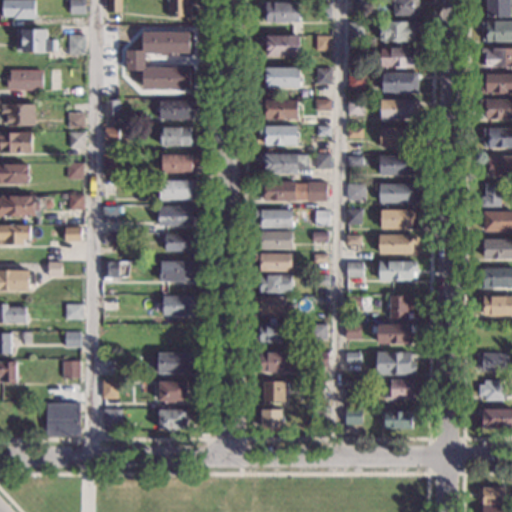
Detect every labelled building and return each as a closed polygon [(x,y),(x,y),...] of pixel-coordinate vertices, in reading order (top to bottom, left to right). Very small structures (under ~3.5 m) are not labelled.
[(35,0),(35,19),(13,19),(13,16),(0,16),(0,7),(3,7),(3,0),(35,0)] [(85,0),(85,15),(69,15),(69,10),(65,10),(65,0),(85,0)] [(121,0),(121,12),(106,12),(106,0),(121,0)] [(188,0),(188,2),(191,2),(191,17),(167,17),(167,0),(188,0)] [(366,0),(366,13),(351,13),(351,0),(366,0)] [(418,0),(418,15),(394,15),(394,0),(418,0)] [(511,0),(511,8),(510,8),(510,18),(485,18),(485,0),(511,0)] [(299,22),(266,22),(266,3),(298,3),(299,22)] [(331,18),(316,18),(316,4),(331,4),(331,18)] [(511,42),(485,42),(485,32),(481,32),(481,21),(511,21),(511,42)] [(122,38),(106,39),(106,22),(122,22),(122,38)] [(418,32),(415,32),(415,41),(406,41),(406,43),(395,43),(395,42),(380,42),(380,22),(418,22),(418,32)] [(363,42),(347,41),(347,23),(362,23),(363,23),(363,42)] [(47,40),(56,40),(56,51),(37,51),(37,53),(29,53),(29,51),(16,51),(16,29),(47,29),(47,40)] [(189,54),(145,54),(145,68),(190,68),(190,89),(142,89),(142,71),(126,71),(126,50),(142,50),(142,32),(189,32),(189,54)] [(84,55),(67,55),(68,34),(85,35),(84,55)] [(300,56),(266,56),(266,47),(259,47),(259,35),(300,35),(300,56)] [(331,51),(315,51),(315,36),(331,36),(331,51)] [(418,67),(405,67),(405,69),(394,69),(393,67),(380,67),(380,48),(418,48),(418,67)] [(511,48),(511,66),(481,66),(481,48),(511,48)] [(364,64),(347,64),(348,49),(364,49),(364,64)] [(300,87),(265,88),(265,78),(260,78),(260,68),(300,67),(300,87)] [(331,84),(315,84),(315,68),(331,68),(331,84)] [(42,90),(6,90),(6,75),(9,75),(9,70),(42,70),(42,90)] [(418,92),(404,92),(404,94),(392,94),(392,93),(382,93),(382,87),(378,87),(378,79),(383,78),(383,73),(418,73),(418,92)] [(364,90),(347,90),(347,74),(364,74),(364,90)] [(511,92),(480,92),(480,74),(511,74),(511,92)] [(330,111),(314,111),(314,99),(330,100),(330,111)] [(417,119),(380,119),(380,99),(417,99),(417,119)] [(119,117),(104,117),(104,100),(119,101),(119,117)] [(196,109),(191,109),(191,119),(159,119),(159,101),(196,100),(196,109)] [(297,119),(265,119),(265,109),(259,109),(259,100),(297,100),(297,119)] [(511,119),(484,119),(484,110),(479,110),(479,100),(511,100),(511,119)] [(362,115),(347,115),(347,101),(362,101),(362,115)] [(34,126),(6,126),(6,124),(1,124),(1,114),(0,114),(1,105),(34,105),(34,126)] [(84,128),(67,128),(67,113),(84,113),(84,128)] [(330,136),(316,136),(316,126),(330,125),(330,136)] [(296,145),(264,145),(264,136),(259,136),(259,126),(296,126),(296,145)] [(191,136),(196,136),(196,146),(161,146),(161,143),(158,143),(158,137),(161,137),(161,127),(191,127),(191,136)] [(119,143),(104,143),(105,128),(119,128),(119,143)] [(362,138),(347,138),(347,128),(360,128),(362,128),(362,138)] [(418,147),(380,147),(379,128),(417,128),(418,147)] [(511,148),(483,148),(483,128),(511,128),(511,148)] [(84,148),(68,148),(68,132),(84,132),(84,148)] [(31,153),(0,153),(0,133),(31,133),(31,153)] [(198,164),(193,164),(193,173),(160,173),(160,154),(198,153),(198,164)] [(330,169),(314,169),(314,153),(330,153),(330,169)] [(117,170),(102,170),(102,154),(114,154),(117,154),(117,170)] [(307,170),(298,170),(298,174),(264,174),(264,164),(258,164),(258,155),(307,155),(307,170)] [(362,166),(346,166),(346,157),(362,156),(362,166)] [(417,164),(413,164),(413,172),(411,173),(412,175),(379,175),(379,156),(417,156),(417,164)] [(511,176),(486,176),(486,167),(482,167),(482,156),(511,156),(511,176)] [(82,179),(66,179),(66,163),(82,163),(82,179)] [(28,184),(0,184),(0,164),(28,164),(28,184)] [(115,193),(101,193),(101,179),(115,179),(115,193)] [(197,190),(192,190),(192,200),(158,200),(158,180),(196,180),(197,190)] [(295,201),(263,202),(263,192),(258,192),(258,182),(294,182),(295,201)] [(326,202),(307,202),(307,182),(326,182),(326,202)] [(416,203),(379,203),(379,184),(416,184),(416,203)] [(507,194),(500,194),(500,207),(481,207),(480,197),(484,197),(484,184),(507,184),(507,194)] [(361,194),(346,194),(346,185),(361,185),(361,194)] [(83,209),(68,210),(68,195),(83,194),(83,209)] [(35,198),(39,198),(39,216),(2,216),(2,218),(0,218),(0,196),(35,196),(35,198)] [(116,207),(117,222),(102,222),(102,207),(116,207)] [(196,217),(192,217),(192,226),(158,227),(158,207),(196,207),(196,217)] [(361,225),(345,225),(345,209),(361,209),(361,225)] [(415,218),(412,218),(412,229),(380,229),(380,210),(415,209),(415,218)] [(292,228),(261,228),(261,220),(254,220),(254,210),(292,210),(292,228)] [(328,226),(328,210),(315,210),(315,226),(328,226)] [(511,231),(484,231),(484,221),(478,221),(478,212),(511,212),(511,231)] [(30,240),(24,240),(24,245),(0,245),(0,226),(30,226),(30,240)] [(81,242),(64,242),(64,227),(81,227),(81,242)] [(292,250),(260,250),(260,240),(254,240),(254,231),(292,231),(292,250)] [(327,242),(311,242),(311,232),(327,232),(327,242)] [(119,245),(104,244),(104,234),(119,234),(119,245)] [(192,235),(196,235),(196,251),(192,251),(192,252),(165,252),(165,234),(192,234),(192,235)] [(361,246),(345,245),(345,235),(361,235),(361,246)] [(416,244),(413,244),(413,251),(411,252),(411,254),(378,254),(378,235),(416,235),(416,244)] [(511,259),(483,259),(483,249),(479,249),(479,240),(511,239),(511,259)] [(292,271),(260,272),(260,262),(254,262),(254,254),(292,254),(292,271)] [(328,264),(312,264),(312,255),(327,255),(328,264)] [(192,263),(197,263),(197,273),(192,273),(192,281),(160,282),(160,276),(157,276),(157,269),(159,269),(159,262),(192,261),(192,263)] [(417,277),(413,277),(413,279),(411,279),(411,280),(379,281),(378,262),(416,261),(417,277)] [(62,277),(47,277),(47,262),(61,262),(62,277)] [(118,278),(112,278),(112,281),(101,281),(101,262),(118,262),(118,278)] [(362,277),(346,277),(346,263),(362,263),(362,277)] [(511,287),(493,287),(493,289),(481,289),(481,280),(483,280),(483,268),(511,268),(511,287)] [(28,274),(34,274),(34,284),(29,285),(29,290),(15,290),(15,291),(7,292),(7,290),(0,290),(0,270),(28,270),(28,274)] [(291,293),(259,293),(259,284),(254,284),(254,275),(291,275),(291,293)] [(329,285),(314,285),(314,275),(329,275),(329,285)] [(117,311),(101,311),(101,296),(117,296),(117,311)] [(197,306),(194,306),(194,314),(193,314),(193,315),(162,315),(162,296),(197,296),(197,306)] [(361,306),(346,306),(346,296),(361,296),(361,306)] [(413,313),(407,313),(407,318),(389,318),(389,296),(413,296),(413,313)] [(285,305),(295,305),(295,316),(254,316),(254,297),(285,297),(285,305)] [(511,315),(501,315),(501,317),(490,317),(490,315),(481,315),(481,305),(477,305),(477,297),(511,297),(511,315)] [(8,307),(25,307),(26,323),(0,323),(0,304),(8,304),(8,307)] [(82,320),(64,320),(64,304),(82,304),(82,320)] [(290,342),(253,342),(253,325),(290,324),(290,342)] [(360,339),(345,339),(345,324),(360,324),(360,339)] [(192,333),(197,333),(197,344),(168,344),(168,343),(163,343),(163,325),(191,325),(192,333)] [(326,325),(326,339),(309,339),(310,325),(326,325)] [(416,334),(411,334),(411,344),(378,344),(378,335),(370,335),(371,325),(377,325),(416,325),(416,334)] [(80,347),(64,347),(64,332),(80,332),(80,347)] [(11,354),(0,354),(0,334),(11,334),(11,354)] [(328,366),(312,366),(312,352),(328,352),(328,366)] [(411,354),(412,354),(412,359),(410,359),(410,363),(416,363),(416,374),(376,375),(376,352),(410,352),(411,354)] [(196,374),(157,374),(158,367),(154,367),(154,358),(158,358),(158,353),(196,353),(196,374)] [(290,372),(254,372),(254,353),(290,353),(290,372)] [(360,363),(346,363),(345,353),(360,353),(360,363)] [(501,355),(508,355),(508,365),(506,365),(506,370),(478,370),(478,363),(477,363),(477,353),(501,354),(501,355)] [(80,378),(62,379),(62,361),(79,361),(80,378)] [(16,383),(0,382),(0,362),(16,362),(16,383)] [(413,388),(418,388),(418,398),(385,398),(385,387),(390,387),(390,380),(413,380),(413,388)] [(117,399),(102,399),(101,381),(117,381),(117,399)] [(324,391),(309,391),(309,381),(324,381),(324,391)] [(502,385),(505,385),(505,400),(503,400),(503,401),(484,401),(484,396),(479,396),(479,381),(502,381),(502,385)] [(186,401),(175,401),(175,403),(167,403),(167,401),(159,401),(159,382),(186,382),(186,401)] [(284,402),(262,402),(262,382),(284,382),(284,402)] [(360,406),(345,405),(345,388),(360,389),(360,406)] [(79,404),(79,437),(45,437),(46,403),(79,404)] [(511,429),(481,429),(481,418),(477,418),(477,408),(511,408),(511,429)] [(121,431),(102,431),(103,409),(121,409),(121,431)] [(361,425),(345,425),(344,409),(361,409),(361,425)] [(186,429),(174,429),(174,432),(166,432),(166,429),(158,429),(158,410),(186,410),(186,429)] [(281,429),(261,429),(261,410),(281,410),(281,429)] [(326,420),(310,420),(310,411),(325,411),(326,420)] [(417,422),(411,422),(411,429),(384,429),(384,412),(417,412),(417,422)] [(505,505),(482,505),(482,499),(478,499),(478,488),(505,488),(505,505)]
